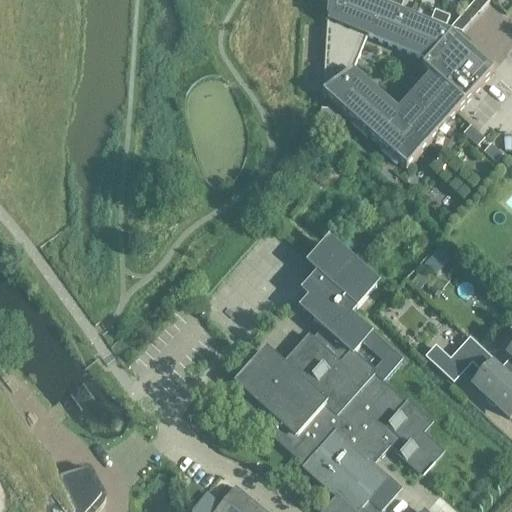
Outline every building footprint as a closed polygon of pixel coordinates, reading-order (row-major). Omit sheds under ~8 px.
[(357,0),(327,0),(322,97),(406,172),(493,75),(452,38),(451,38),(357,0)] [(401,10),(405,0),(404,0),(396,0),(394,7),(401,10)] [(462,35),(491,2),(488,0),(477,0),(461,19),(451,30),(462,35)] [(438,25),(442,16),(435,13),(431,22),(438,25)] [(446,28),(450,19),(442,16),(438,25),(446,28)] [(327,115),(321,114),(321,121),(321,126),(324,129),(326,131),(328,133),(337,123),(327,115)] [(330,248),(310,270),(321,279),(305,296),(312,303),(303,314),(323,332),(314,342),(311,340),(283,371),(264,354),(236,386),(244,394),(234,404),(298,461),(301,457),(311,466),(306,472),(338,501),(328,511),(376,511),(364,501),(383,480),(368,467),(377,457),(381,461),(390,451),(401,460),(408,466),(422,479),(441,457),(420,438),(429,428),(383,387),(402,366),(350,319),(376,290),(330,248)] [(436,351),(427,361),(453,385),(472,365),(485,377),(475,389),(510,421),(511,419),(511,380),(503,372),(471,343),(450,365),(436,351)] [(511,360),(511,362),(503,372),(511,380),(511,354),(509,358),(511,360)] [(94,378),(56,404),(65,417),(103,391),(94,378)] [(98,511),(102,509),(103,508),(104,506),(105,504),(105,502),(105,500),(105,498),(93,474),(92,473),(90,471),(89,470),(88,470),(86,469),(84,469),(82,469),(53,472),(0,394),(0,479),(21,510),(16,511),(98,511)] [(258,511),(234,492),(221,508),(209,499),(202,508),(207,511),(258,511)]
